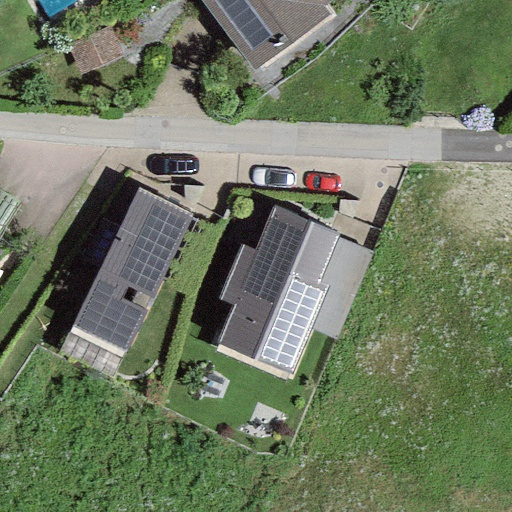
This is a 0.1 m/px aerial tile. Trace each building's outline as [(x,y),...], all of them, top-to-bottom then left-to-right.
[(198,0),(253,71),(330,15),(322,6),(331,0),(198,0)] [(139,189),(69,333),(120,360),(191,216),(139,189)] [(340,233),(273,205),(253,252),(241,247),(219,300),(234,306),(218,343),(290,373),(308,330),(327,286),(319,282),(338,238),(340,233)] [(335,341),(373,253),(338,238),(319,282),(327,286),(308,330),(335,341)] [(58,354),(110,381),(120,360),(69,333),(58,354)]
